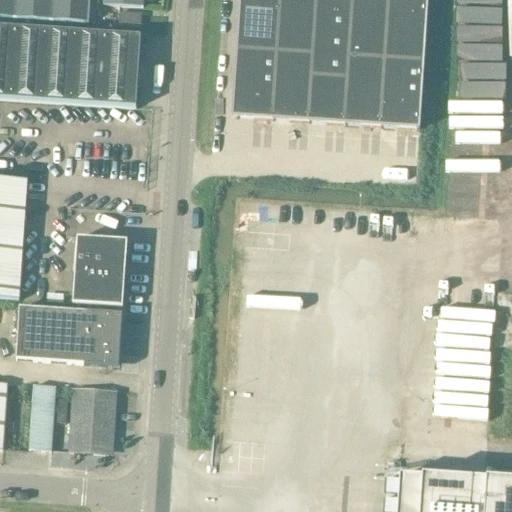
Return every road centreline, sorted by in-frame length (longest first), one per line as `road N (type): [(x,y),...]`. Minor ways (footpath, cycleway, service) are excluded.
road 1 (tertiary): [(155,497),(189,0)]
road 2 (unclassified): [(0,486),(155,497)]
